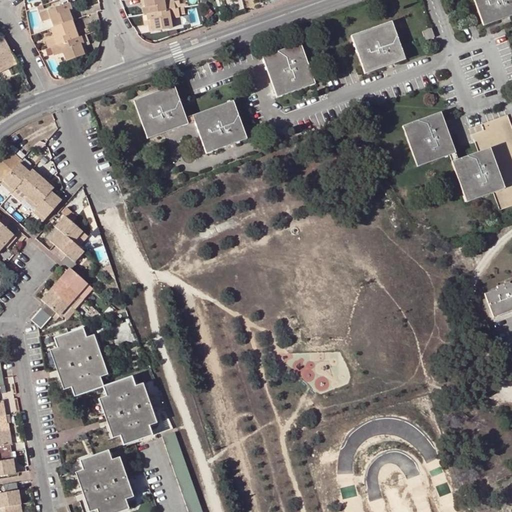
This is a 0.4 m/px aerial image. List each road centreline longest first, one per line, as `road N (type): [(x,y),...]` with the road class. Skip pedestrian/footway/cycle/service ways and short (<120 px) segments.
road 1 (residential): [(196,85),(250,67),(270,112),(285,118),(455,50)]
road 2 (residential): [(12,308),(46,511)]
road 3 (residential): [(152,62),(326,0)]
